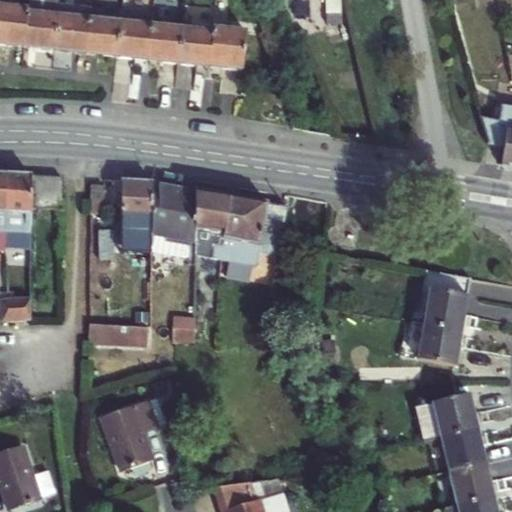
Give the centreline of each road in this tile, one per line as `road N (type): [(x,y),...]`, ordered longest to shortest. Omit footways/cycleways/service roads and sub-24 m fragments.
road 1 (primary): [(511,192),(169,136),(0,122)]
road 2 (primary): [(0,148),(112,153),(511,216)]
